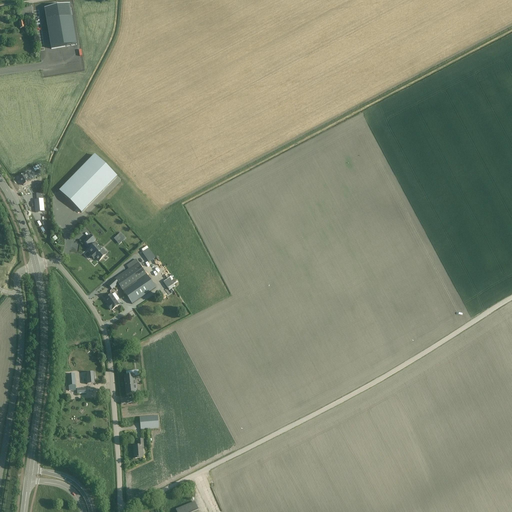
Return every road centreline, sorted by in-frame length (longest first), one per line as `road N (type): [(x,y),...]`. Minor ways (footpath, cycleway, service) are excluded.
road 1 (unclassified): [(121,511),(398,371),(511,300)]
road 2 (unclassified): [(119,511),(103,329),(57,264),(36,266)]
road 3 (unclassified): [(0,472),(21,347),(16,278),(36,266)]
road 4 (tertiary): [(29,470),(43,353),(36,266)]
